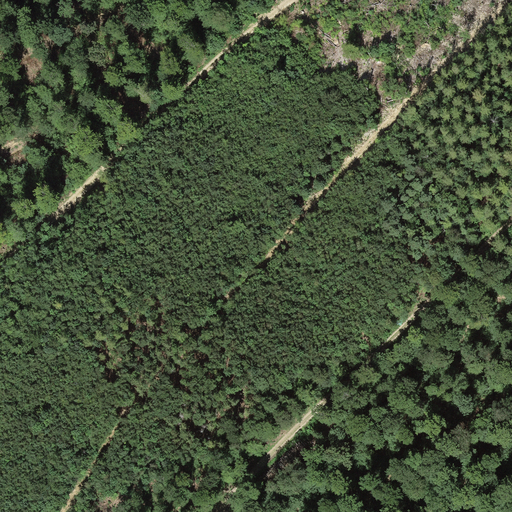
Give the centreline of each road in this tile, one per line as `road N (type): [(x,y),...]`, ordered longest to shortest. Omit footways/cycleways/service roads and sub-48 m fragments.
road 1 (track): [(218,511),(511,202)]
road 2 (track): [(287,0),(122,145),(0,267)]
